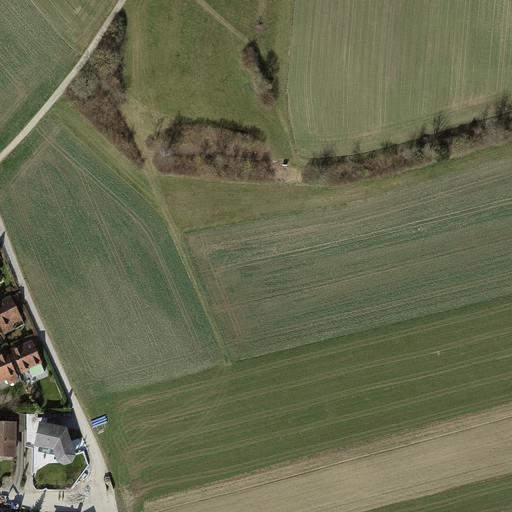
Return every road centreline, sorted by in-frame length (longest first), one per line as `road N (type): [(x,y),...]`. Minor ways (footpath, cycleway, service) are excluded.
road 1 (residential): [(0,230),(94,447),(108,498)]
road 2 (track): [(0,160),(90,55),(122,0)]
